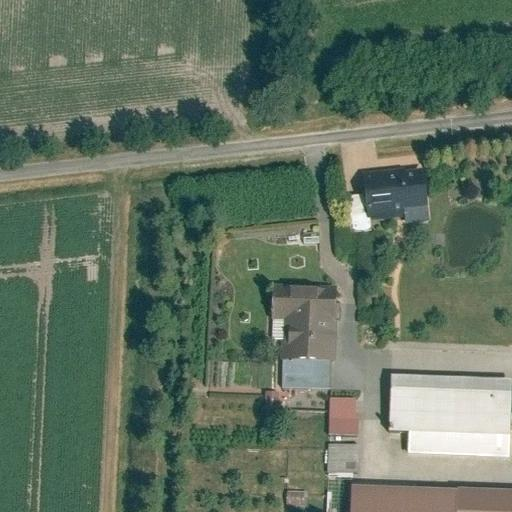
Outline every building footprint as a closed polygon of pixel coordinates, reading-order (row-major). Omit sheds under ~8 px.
[(426,219),(422,180),(368,186),(370,201),(372,225),(408,221),(426,219)] [(372,225),(370,201),(347,204),(351,240),(374,237),(372,225)] [(426,219),(408,221),(409,230),(427,228),(426,219)] [(336,297),(276,297),(275,330),(286,331),(286,372),(330,372),(336,372),(336,297)] [(330,397),(330,372),(286,372),(284,372),(284,397),(330,397)] [(511,394),(396,391),(394,442),(411,443),(410,461),(509,464),(510,446),(511,394)] [(358,407),(330,407),(330,442),(357,442),(358,407)] [(357,453),(331,452),(330,479),(356,479),(357,453)] [(455,511),(456,502),(355,501),(354,511),(455,511)] [(511,511),(511,502),(456,502),(455,511),(511,511)]
